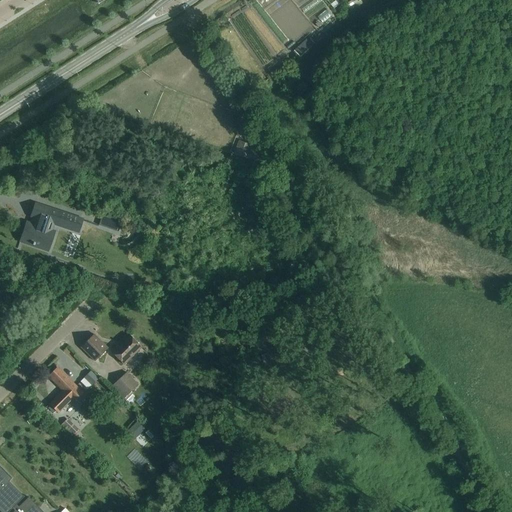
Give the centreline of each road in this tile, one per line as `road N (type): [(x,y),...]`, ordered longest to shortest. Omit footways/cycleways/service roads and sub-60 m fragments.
road 1 (secondary): [(0,116),(180,0)]
road 2 (residential): [(0,394),(89,304)]
